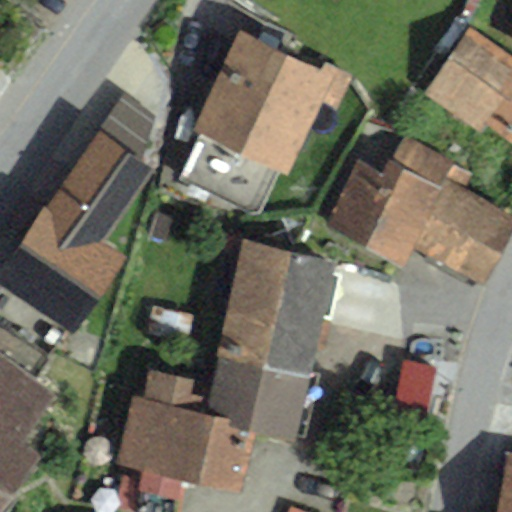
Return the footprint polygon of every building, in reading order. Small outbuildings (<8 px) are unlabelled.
[(257,36),(239,28),(192,130),(199,133),(178,178),(251,211),(262,208),(280,169),(289,173),(321,101),(342,111),(358,74),(324,58),(321,64),(278,45),(281,40),(260,30),(257,36)] [(511,58),(470,30),(425,93),(481,132),(486,124),(511,142),(511,58)] [(126,92),(100,130),(142,159),(156,113),(126,92)] [(142,159),(100,130),(0,270),(0,282),(73,334),(128,257),(105,241),(156,170),(142,159)] [(473,173),(405,138),(393,160),(390,158),(382,173),(358,161),(324,226),(407,268),(415,252),(485,288),(511,236),(511,210),(466,187),(473,173)] [(248,250),(218,388),(154,374),(147,406),(136,404),(124,459),(233,483),(247,422),(290,431),(326,267),(248,250)] [(0,511),(1,511),(42,454),(25,442),(58,394),(0,354),(0,511)] [(511,511),(511,453),(506,452),(494,511),(511,511)]
